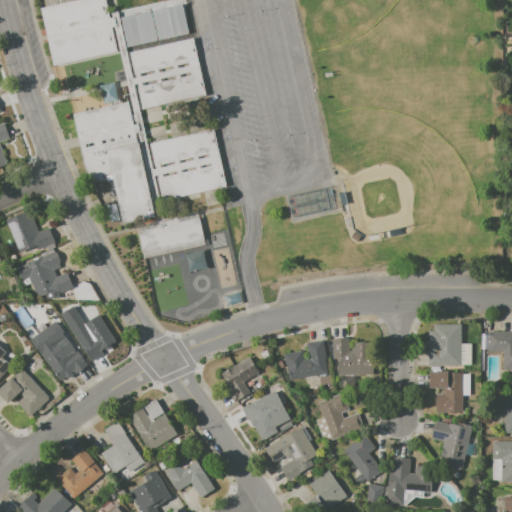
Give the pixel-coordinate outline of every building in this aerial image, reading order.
[(40,8),(75,0),(105,0),(109,16),(114,15),(116,26),(112,27),(117,51),(53,66),(40,8)] [(153,13),(183,6),(189,36),(159,43),(153,13)] [(121,20),(152,13),(158,43),(128,50),(121,20)] [(129,52),(192,38),(199,66),(131,81),(131,78),(136,77),(135,75),(134,75),(129,52)] [(131,81),(199,66),(205,94),(142,108),(137,87),(138,87),(138,83),(132,85),(131,81)] [(72,113),(128,101),(133,125),(138,124),(139,132),(135,133),(137,142),(139,141),(155,216),(122,223),(112,178),(87,183),(72,113)] [(0,124),(4,123),(9,139),(0,141),(0,145),(6,165),(0,166),(0,124)] [(152,173),(151,169),(154,169),(149,143),(213,129),(219,158),(152,173)] [(157,178),(158,177),(158,175),(152,176),(152,173),(219,158),(225,186),(162,200),(157,178)] [(6,220),(30,210),(39,232),(50,227),(56,243),(38,250),(36,245),(19,252),(6,220)] [(143,258),(136,226),(197,211),(203,234),(205,244),(143,258)] [(184,254),(201,250),(206,269),(189,273),(184,254)] [(15,267),(54,252),(55,253),(57,252),(61,263),(59,264),(61,267),(54,270),(57,276),(66,272),(72,288),(38,301),(28,277),(21,280),(15,267)] [(116,341),(103,350),(105,352),(92,361),(82,346),(92,339),(82,324),(98,313),(116,341)] [(471,365),(460,365),(460,366),(445,365),(427,364),(427,350),(428,350),(428,331),(433,331),(433,324),(460,324),(460,343),(471,343),(471,365)] [(481,327),(488,327),(488,330),(511,330),(511,369),(503,369),(503,351),(488,351),(488,349),(481,349),(481,327)] [(337,375),(337,360),(338,360),(338,358),(332,358),(332,338),(349,338),(349,351),(351,351),(351,342),(370,342),(370,351),(373,351),(373,375),(337,375)] [(284,354),(301,351),(303,359),(309,358),(306,343),(323,340),(329,373),(288,380),(284,354)] [(67,357),(76,350),(87,365),(75,374),(74,371),(60,381),(40,355),(56,343),(67,357)] [(0,346),(6,352),(4,355),(13,363),(0,378),(0,346)] [(220,373),(249,355),(259,372),(244,381),(251,392),(235,402),(227,389),(229,387),(220,373)] [(0,395),(0,387),(11,377),(21,368),(50,397),(30,416),(17,403),(23,396),(19,392),(8,403),(0,395)] [(461,412),(448,411),(448,413),(436,412),(436,394),(444,394),(444,388),(429,388),(429,371),(448,371),(448,372),(462,372),(462,374),(468,374),(468,395),(462,395),(461,412)] [(238,409),(276,391),(289,418),(269,428),(263,415),(245,424),(238,409)] [(503,433),(511,432),(511,392),(495,393),(496,407),(503,407),(503,433)] [(317,402),(343,393),(350,410),(342,413),(343,418),(357,413),(362,428),(325,442),(316,418),(322,416),(317,402)] [(155,398),(177,434),(166,441),(170,447),(155,457),(151,450),(150,451),(127,415),(155,398)] [(435,420),(448,424),(449,423),(458,425),(459,423),(472,426),(460,469),(438,463),(442,449),(441,448),(443,442),(430,439),(435,420)] [(104,430),(118,421),(146,464),(119,482),(100,453),(113,445),(104,430)] [(264,448),(301,426),(317,454),(303,462),(307,469),(287,481),(280,468),(292,461),(288,454),(273,463),(264,448)] [(343,450),(365,433),(376,448),(369,453),(382,471),(367,482),(343,450)] [(492,480),(492,441),(511,441),(511,481),(500,481),(500,480),(492,480)] [(70,457),(82,447),(104,473),(73,498),(56,478),(70,467),(75,473),(80,470),(70,457)] [(164,471),(192,453),(214,489),(199,498),(191,485),(178,493),(164,471)] [(394,456),(410,458),(409,473),(415,473),(415,466),(433,467),(430,491),(404,489),(403,505),(383,503),(385,486),(387,486),(389,465),(393,465),(394,456)] [(309,484),(329,471),(345,495),(320,511),(309,511),(304,503),(316,495),(309,484)] [(139,511),(128,490),(157,476),(168,497),(154,504),(158,511),(139,511)] [(369,483),(383,486),(380,503),(365,500),(369,483)] [(23,511),(18,507),(32,492),(37,496),(34,499),(39,504),(54,488),(71,503),(62,511),(23,511)] [(511,511),(503,511),(504,496),(511,496),(511,511)] [(121,511),(115,505),(114,506),(111,502),(99,511),(121,511)]
